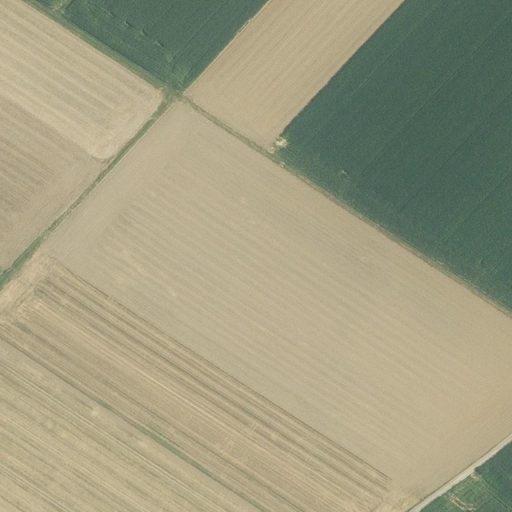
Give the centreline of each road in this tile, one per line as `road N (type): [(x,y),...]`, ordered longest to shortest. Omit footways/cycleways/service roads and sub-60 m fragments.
road 1 (track): [(511,319),(25,0)]
road 2 (track): [(0,285),(175,98)]
road 3 (track): [(511,439),(414,511)]
